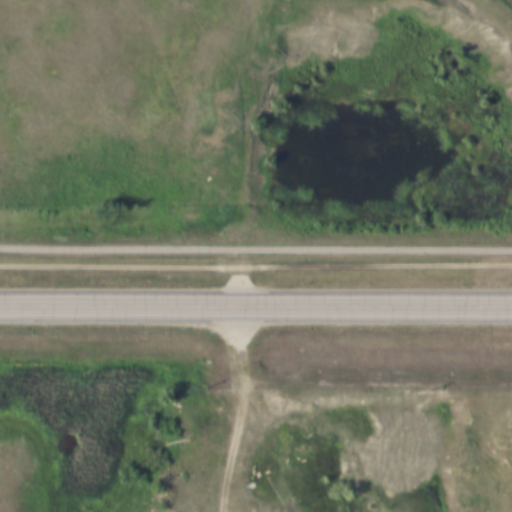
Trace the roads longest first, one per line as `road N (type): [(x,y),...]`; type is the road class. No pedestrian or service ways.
road 1 (primary): [(296,302),(0,302)]
road 2 (primary): [(511,303),(296,302)]
road 3 (track): [(221,511),(241,394),(234,302)]
